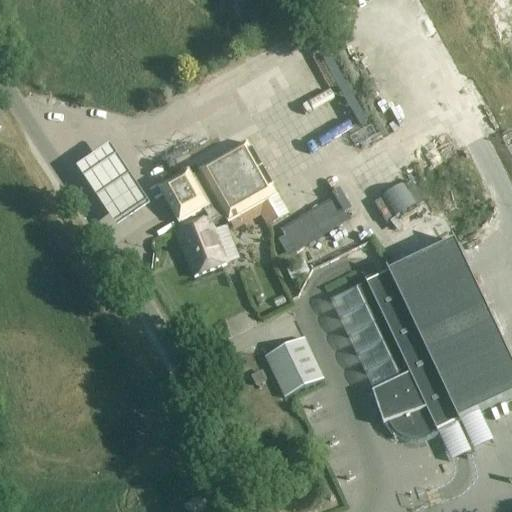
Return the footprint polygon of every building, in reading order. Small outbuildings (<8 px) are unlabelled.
[(196,111),(192,118),(227,143),(232,137),(196,111)] [(349,137),(353,147),(380,138),(377,128),(349,137)] [(202,212),(207,220),(175,234),(194,281),(226,268),(211,229),(225,222),(228,228),(277,200),(246,144),(197,172),(199,175),(192,178),(188,172),(157,189),(164,200),(161,202),(169,216),(171,214),(178,226),(202,212)] [(149,210),(108,150),(91,161),(75,172),(115,233),(128,225),(149,210)] [(355,183),(340,190),(354,222),(369,216),(355,183)] [(334,198),(281,231),(295,254),(348,221),(334,198)] [(391,227),(404,250),(437,231),(424,208),(391,227)] [(233,231),(225,234),(236,265),(244,262),(233,231)] [(378,280),(356,291),(401,385),(372,395),(383,427),(389,425),(392,432),(397,437),(403,441),(410,443),(417,444),(425,442),(431,439),(437,434),(437,435),(448,429),(511,398),(511,365),(454,244),(378,280)] [(142,274),(153,277),(158,260),(146,257),(142,274)] [(300,283),(317,276),(313,266),(296,273),(300,283)] [(304,341),(265,360),(285,401),(324,382),(304,341)]
